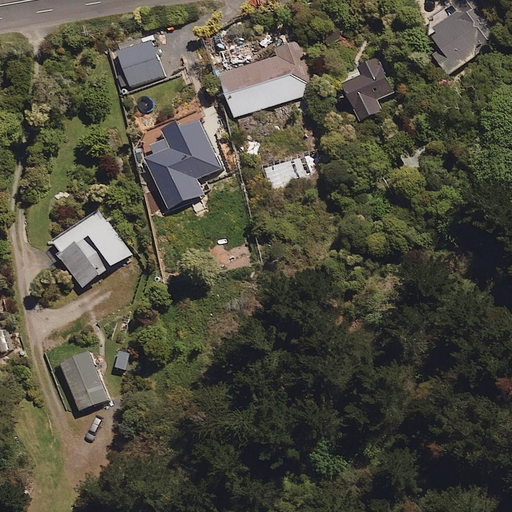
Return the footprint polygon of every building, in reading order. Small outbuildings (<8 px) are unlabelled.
[(511,35),(486,0),(463,0),(459,3),(468,16),(431,41),(456,75),(511,35)] [(169,76),(159,44),(124,55),(134,87),(169,76)] [(324,93),(309,45),(285,53),(287,59),(228,77),(241,118),(324,93)] [(399,94),(387,66),(354,80),(370,120),(386,113),(381,102),(399,94)] [(433,152),(417,124),(394,137),(415,173),(438,159),(433,152)] [(221,158),(209,128),(158,147),(169,176),(179,173),(183,183),(205,175),(202,165),(221,158)] [(309,159),(306,151),(262,165),(271,194),(337,173),(331,152),(309,159)] [(181,197),(176,182),(157,188),(162,203),(181,197)] [(136,256),(103,209),(55,241),(88,289),(136,256)] [(0,366),(12,361),(0,332),(0,366)] [(112,402),(96,355),(68,365),(84,411),(112,402)]
